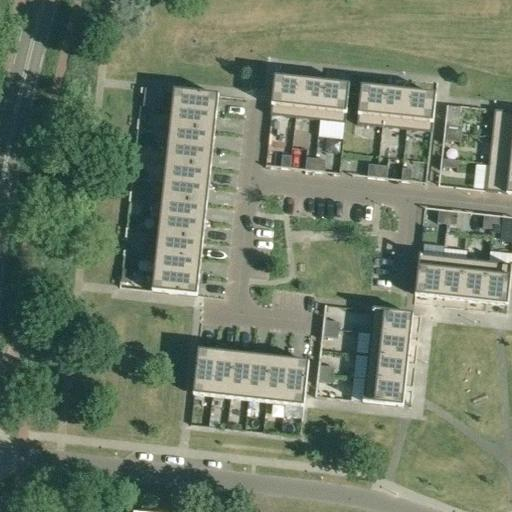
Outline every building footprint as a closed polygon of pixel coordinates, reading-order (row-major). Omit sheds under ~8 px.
[(274,79),(274,80),(270,117),(296,120),(300,83),(300,82),(274,79)] [(324,84),(300,82),(300,83),(296,120),(320,122),(324,85),(324,84)] [(345,125),(349,88),(349,87),(324,84),(324,85),(320,122),(345,125)] [(382,129),(386,92),(386,91),(361,88),(361,89),(357,126),(382,129)] [(143,108),(152,108),(163,110),(164,92),(145,90),(143,108)] [(410,93),(386,91),(386,92),(382,129),(406,132),(410,95),(410,93)] [(172,111),(173,111),(216,116),(219,97),(175,92),(174,92),(172,111)] [(436,96),(410,93),(410,95),(406,132),(432,134),(436,97),(436,96)] [(152,108),(143,108),(140,107),(139,120),(150,121),(152,108)] [(460,119),(461,108),(447,107),(446,117),(460,119)] [(173,111),(172,111),(170,129),(171,130),(215,134),(216,116),(173,111)] [(511,113),(494,112),(491,139),(511,141),(511,113)] [(447,126),(447,134),(461,136),(462,128),(447,126)] [(169,148),(213,152),(215,134),(171,130),(170,129),(168,147),(169,148)] [(460,144),(461,136),(447,134),(446,142),(460,144)] [(511,141),(491,139),(489,165),(511,167),(511,141)] [(169,148),(168,147),(166,166),(167,166),(211,170),(213,152),(169,148)] [(281,169),(290,170),(291,158),(282,157),(281,169)] [(314,173),(316,161),(306,160),(305,172),(314,173)] [(458,162),(444,160),(443,168),(457,170),(458,162)] [(316,161),(314,173),(324,174),(325,162),(316,161)] [(511,167),(489,165),(486,193),(511,195),(511,167)] [(165,184),(209,189),(211,170),(167,166),(166,166),(164,184),(165,184)] [(377,179),(378,167),(368,166),(367,178),(377,179)] [(387,168),(378,167),(377,179),(386,180),(387,168)] [(402,170),(401,182),(410,183),(412,171),(402,170)] [(162,202),(163,202),(207,207),(209,189),(165,184),(164,184),(162,202)] [(163,202),(162,202),(160,220),(161,220),(205,225),(207,207),(163,202)] [(437,225),(447,226),(448,214),(438,213),(437,225)] [(448,214),(447,226),(456,227),(457,215),(448,214)] [(482,230),(492,231),(493,219),(484,218),(482,230)] [(503,220),(493,219),(492,231),(501,232),(503,220)] [(159,238),(203,243),(205,225),(161,220),(160,220),(158,238),(159,238)] [(159,238),(158,238),(156,256),(157,256),(201,261),(203,243),(159,238)] [(201,261),(157,256),(156,256),(154,274),(155,274),(199,279),(201,261)] [(439,299),(443,260),(419,257),(415,296),(415,298),(438,300),(439,299)] [(465,262),(443,260),(439,299),(438,300),(461,303),(461,301),(465,262)] [(484,305),(484,304),(488,265),(465,262),(461,301),(461,303),(484,305)] [(511,267),(488,265),(484,304),(484,305),(508,308),(508,307),(511,267)] [(133,270),(122,269),(120,282),(131,283),(133,270)] [(155,274),(154,274),(152,293),(153,293),(197,298),(199,279),(155,274)] [(413,316),(412,316),(373,312),(370,335),(409,340),(410,340),(413,316)] [(324,330),(338,332),(339,324),(325,322),(324,330)] [(337,340),(338,332),(324,330),(323,338),(337,340)] [(410,340),(409,340),(370,335),(368,358),(407,362),(408,362),(410,340)] [(193,397),(212,399),(212,398),(217,354),(198,352),(193,396),(193,397)] [(212,398),(212,399),(230,401),(230,400),(235,356),(217,354),(212,398)] [(230,401),(249,403),(249,402),(253,358),(235,356),(230,400),(230,401)] [(253,358),(249,402),(249,403),(267,405),(267,404),(271,360),(253,358)] [(365,381),(404,385),(405,385),(408,362),(407,362),(368,358),(365,381)] [(290,362),(271,360),(267,404),(267,405),(285,407),(285,406),(290,362)] [(309,364),(290,362),(285,406),(285,407),(304,409),(304,408),(309,364)] [(320,368),(319,376),(333,377),(334,369),(320,368)] [(333,377),(319,376),(318,384),(332,385),(333,377)] [(403,409),(405,385),(404,385),(365,381),(363,404),(402,409),(403,409)]
